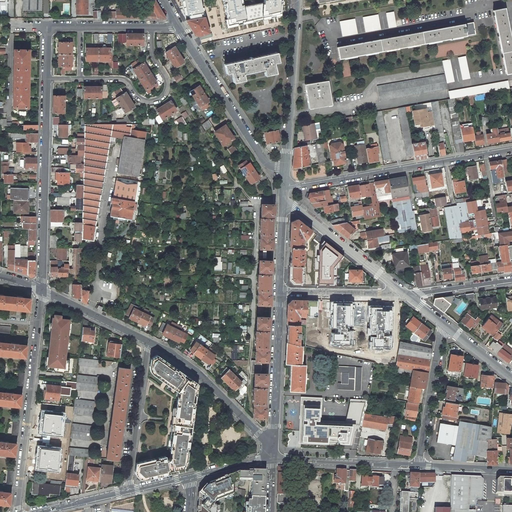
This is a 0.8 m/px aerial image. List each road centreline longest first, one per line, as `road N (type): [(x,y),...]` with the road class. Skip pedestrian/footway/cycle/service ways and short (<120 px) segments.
road 1 (residential): [(284,186),(511,149)]
road 2 (residential): [(16,511),(42,289)]
road 3 (residential): [(46,78),(42,289)]
road 4 (tertiary): [(178,27),(266,163),(285,167)]
road 5 (tertiary): [(272,454),(206,380),(148,341)]
road 6 (unclassified): [(297,0),(285,167)]
road 7 (residential): [(79,78),(119,79),(137,98),(161,97),(166,78),(153,60),(150,26)]
road 8 (tertiary): [(272,454),(279,292)]
road 9 (tertiary): [(283,199),(405,293)]
road 10 (residential): [(127,490),(148,341)]
road 11 (residential): [(440,320),(418,464)]
road 12 (residential): [(405,293),(279,292)]
road 13 (tertiary): [(393,463),(272,454)]
